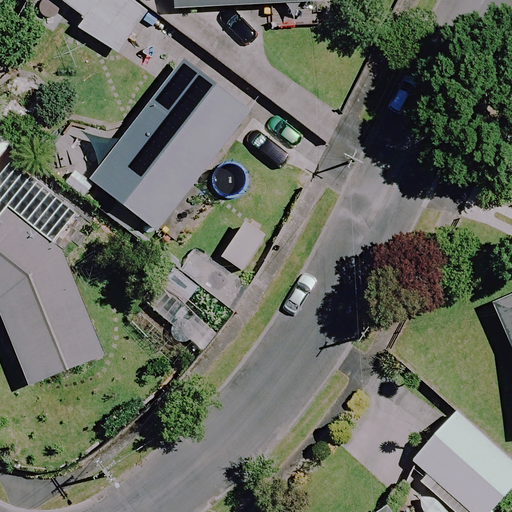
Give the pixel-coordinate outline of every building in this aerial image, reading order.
[(149,17),(125,0),(69,0),(58,16),(118,59),(149,17)] [(175,0),(176,15),(271,11),(272,33),(315,32),(313,0),(175,0)] [(252,114),(185,63),(92,186),(159,237),(252,114)] [(101,363),(56,235),(0,185),(0,318),(25,389),(101,363)] [(511,290),(500,292),(511,364),(511,290)] [(493,511),(511,493),(511,466),(461,417),(411,468),(455,511),(493,511)]
